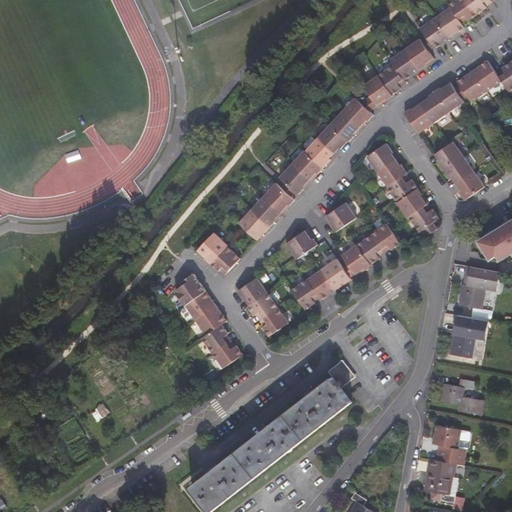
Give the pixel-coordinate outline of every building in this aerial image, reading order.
[(452,0),(445,5),(444,14),(453,26),(458,22),(461,26),(464,21),(474,14),(463,0),(452,0)] [(463,0),(474,14),(483,8),(482,6),(479,3),(483,0),(463,0)] [(444,14),(429,24),(443,45),(459,35),(455,29),(453,26),(444,14)] [(421,44),(428,53),(429,55),(443,45),(429,24),(415,34),(421,44)] [(416,47),(423,57),(425,55),(428,53),(421,44),(419,45),(416,47)] [(415,45),(400,56),(414,76),(429,65),(423,57),(416,47),(415,45)] [(385,66),(388,72),(398,86),(399,87),(414,76),(400,56),(385,66)] [(481,98),(496,87),(494,85),(492,81),(486,73),(482,67),(466,78),(481,98)] [(504,99),(511,93),(511,78),(505,69),(495,76),(496,78),(498,82),(494,85),(496,87),(504,99)] [(388,72),(372,82),(386,101),(396,94),(393,90),(398,86),(388,72)] [(461,101),(466,108),(481,98),(466,78),(452,88),(454,91),(461,101)] [(365,98),(375,111),(387,102),(386,101),(372,82),(360,91),(365,98)] [(393,90),(396,94),(402,91),(399,87),(398,86),(393,90)] [(443,119),(459,108),(456,104),(449,95),(444,87),(429,98),(443,119)] [(458,103),(461,101),(454,91),(452,93),(449,95),(456,104),(458,103)] [(443,119),(429,98),(414,108),(429,129),(443,119)] [(355,110),(364,118),(366,115),(371,111),(363,103),(359,106),(355,110)] [(349,104),(336,118),(355,135),(367,121),(364,118),(355,110),(349,104)] [(429,129),(414,108),(399,119),(413,139),(429,129)] [(336,118),(324,131),(341,147),(342,148),(355,135),(336,118)] [(324,131),(312,144),(329,160),(341,147),(324,131)] [(300,157),(317,173),(329,160),(312,144),(300,157)] [(448,148),(430,161),(434,166),(433,167),(439,177),(458,163),(448,148)] [(371,179),(389,166),(385,161),(387,160),(381,151),(361,164),(371,179)] [(287,170),(305,187),(317,173),(300,157),(299,157),(287,170)] [(469,178),(458,163),(439,177),(445,186),(447,185),(451,191),(469,178)] [(371,179),(382,194),(397,184),(399,182),(401,181),(395,171),(393,172),(389,166),(371,179)] [(281,190),(289,198),(292,200),(305,187),(287,170),(274,184),(281,190)] [(460,207),(479,193),(469,178),(451,191),(455,196),(453,197),(460,207)] [(382,194),(392,209),(412,196),(406,186),(403,187),(400,189),(397,184),(382,194)] [(270,189),(257,202),(276,220),(289,206),(285,203),(276,194),(270,189)] [(276,194),(285,203),(287,200),(289,198),(281,190),(279,192),(276,194)] [(402,224),(403,224),(418,214),(421,212),(423,211),(412,196),(392,209),(402,224)] [(257,202),(245,216),(264,233),(276,220),(257,202)] [(340,209),(319,223),(330,239),(351,225),(340,209)] [(417,237),(426,230),(433,226),(426,216),(425,217),(422,220),(418,214),(403,224),(413,239),(417,237)] [(501,223),(475,240),(480,248),(479,248),(483,254),(485,253),(488,258),(494,254),(497,258),(511,247),(511,214),(506,219),(510,226),(505,229),(501,223)] [(245,216),(233,229),(238,234),(251,246),(264,233),(245,216)] [(421,243),(431,236),(426,230),(417,237),(421,243)] [(386,256),(395,250),(381,231),(366,241),(376,256),(382,252),(385,255),(386,256)] [(291,265),(312,251),(301,236),(281,250),(291,265)] [(208,238),(191,256),(205,269),(221,251),(222,251),(208,238)] [(374,264),(373,263),(371,259),(376,256),(366,241),(352,251),(365,271),(374,264)] [(221,251),(205,269),(214,277),(215,276),(219,272),(223,277),(235,264),(221,251)] [(350,282),(366,272),(365,271),(352,251),(336,262),(342,270),(349,280),(350,282)] [(316,276),(331,296),(345,286),(344,283),(337,274),(331,265),(316,276)] [(496,292),(499,270),(466,265),(463,283),(457,283),(454,311),(480,314),(483,289),(496,292)] [(349,280),(342,270),(340,272),(337,274),(344,283),(346,281),(349,280)] [(314,304),(316,307),(331,296),(316,276),(301,286),(311,301),(314,304)] [(180,310),(200,296),(188,278),(177,286),(179,290),(171,296),(180,310)] [(252,283),(233,297),(239,306),(240,305),(245,311),(263,298),(252,283)] [(290,302),(300,316),(309,310),(308,308),(306,305),(311,301),(301,286),(286,297),(290,302)] [(191,325),(211,311),(200,296),(180,310),(191,325)] [(255,317),(259,323),(273,313),(263,298),(245,311),(243,312),(250,321),(251,320),(255,317)] [(218,329),(222,326),(211,311),(191,325),(202,340),(218,329)] [(262,328),(259,331),(257,332),(264,341),(284,327),(273,313),(259,323),(262,328)] [(484,339),(487,320),(458,315),(452,355),(472,358),(476,337),(484,339)] [(500,324),(501,318),(492,316),(491,323),(500,324)] [(198,343),(209,357),(223,347),(219,342),(223,340),(225,339),(218,329),(202,340),(198,343)] [(167,348),(157,330),(148,335),(156,348),(153,350),(156,355),(167,348)] [(130,361),(121,347),(108,354),(119,369),(130,361)] [(223,347),(209,357),(219,373),(239,359),(232,350),(230,351),(227,353),(223,347)] [(329,377),(189,486),(209,511),(349,403),(338,389),(352,378),(340,362),(326,373),(329,377)] [(482,410),(484,396),(463,392),(465,379),(474,380),(474,373),(460,371),(459,377),(444,375),(441,396),(459,399),(459,405),(482,410)] [(110,413),(103,405),(99,409),(98,408),(91,414),(98,422),(110,413)] [(438,420),(431,462),(454,465),(466,467),(468,448),(461,447),(462,425),(438,420)] [(483,457),(475,456),(474,463),(482,464),(483,457)] [(452,477),(454,465),(431,462),(430,469),(427,468),(422,496),(428,497),(440,499),(439,505),(453,508),(454,501),(447,500),(451,477),(452,477)] [(24,477),(18,470),(14,473),(18,481),(24,477)] [(458,478),(452,477),(451,477),(447,500),(454,501),(458,478)] [(39,496),(58,484),(56,480),(45,486),(44,484),(36,490),(39,496)] [(349,511),(372,511),(363,506),(366,500),(354,492),(350,498),(356,502),(349,511)] [(440,499),(428,497),(427,503),(439,505),(440,499)] [(379,505),(388,507),(389,501),(381,498),(379,505)]
